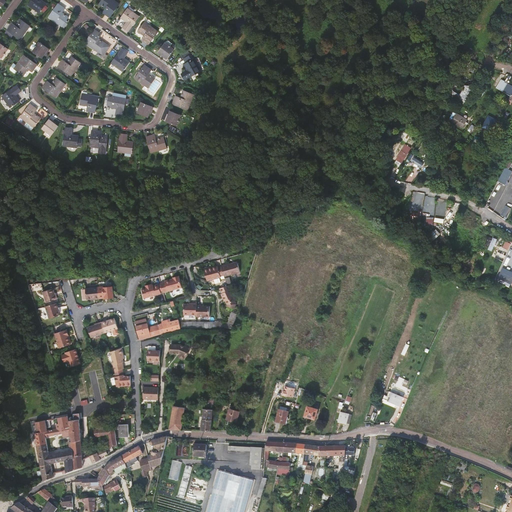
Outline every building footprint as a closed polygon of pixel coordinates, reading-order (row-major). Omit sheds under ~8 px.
[(31,0),(28,5),(39,13),(46,3),(41,0),(31,0)] [(119,4),(113,0),(101,0),(99,3),(106,8),(103,12),(110,17),(119,4)] [(49,16),(62,26),(69,17),(63,12),(65,8),(58,3),(49,16)] [(139,16),(128,8),(121,17),(127,21),(123,27),(129,31),(139,16)] [(8,30),(21,39),(30,26),(21,19),(16,26),(12,23),(8,30)] [(158,32),(145,22),(138,31),(144,36),(141,40),(148,45),(158,32)] [(102,34),(95,29),(88,38),(85,42),(98,52),(97,53),(102,57),(109,46),(105,43),(99,38),(102,34)] [(171,47),(173,43),(171,42),(171,43),(169,41),(166,41),(159,52),(162,55),(161,56),(167,60),(167,58),(168,58),(174,49),(171,47)] [(0,56),(2,57),(8,48),(0,42),(0,56)] [(40,42),(33,51),(42,57),(48,48),(40,42)] [(129,62),(124,58),(128,52),(122,48),(112,63),(123,71),(129,62)] [(185,79),(201,70),(194,59),(192,54),(184,59),(187,63),(185,64),(188,70),(182,73),(185,79)] [(17,70),(24,75),(28,69),(32,71),(37,64),(24,55),(17,65),(15,64),(14,64),(12,67),(12,70),(15,72),(16,72),(17,70)] [(63,59),(58,66),(71,76),(81,62),(72,56),(67,62),(63,59)] [(149,74),(152,70),(145,65),(135,78),(149,87),(155,78),(149,74)] [(56,97),(66,84),(56,77),(52,84),(48,81),(43,88),(56,97)] [(500,89),(505,82),(501,80),(496,87),(500,89)] [(511,85),(507,83),(508,81),(506,80),(505,82),(500,89),(509,95),(507,100),(507,101),(510,102),(511,102),(511,100),(511,85)] [(482,93),(486,87),(480,83),(476,89),(482,93)] [(21,91),(17,85),(2,96),(10,107),(19,100),(16,95),(21,91)] [(464,100),(472,88),(466,85),(459,97),(464,100)] [(188,109),(194,94),(184,90),(181,97),(176,95),(173,103),(188,109)] [(95,112),(98,96),(83,93),(80,104),(88,106),(87,111),(95,112)] [(127,102),(128,98),(113,96),(113,97),(108,96),(107,105),(111,105),(111,106),(117,108),(116,114),(122,116),(125,102),(127,102)] [(138,112),(148,116),(152,106),(142,102),(138,112)] [(34,113),(37,109),(31,104),(21,117),(27,121),(25,124),(32,130),(40,117),(34,113)] [(177,125),(181,115),(171,111),(166,121),(177,125)] [(468,123),(466,122),(467,120),(453,112),(451,116),(451,117),(450,118),(452,120),(452,121),(463,127),(465,123),(467,124),(468,123)] [(492,117),(489,116),(484,124),(487,127),(486,129),(488,131),(493,124),(489,122),(492,117)] [(9,117),(6,122),(11,126),(14,120),(9,117)] [(52,135),(58,126),(49,119),(43,128),(52,135)] [(72,128),(66,127),(64,145),(77,147),(77,146),(82,146),(82,139),(78,139),(78,136),(72,135),(72,128)] [(100,131),(92,130),(90,146),(100,147),(99,151),(106,152),(108,137),(100,136),(100,131)] [(128,134),(121,133),(119,151),(125,152),(125,156),(131,156),(131,153),(132,153),(133,142),(127,141),(128,134)] [(167,147),(164,137),(156,139),(155,134),(147,137),(151,152),(167,147)] [(401,163),(407,154),(402,150),(396,160),(401,163)] [(413,157),(410,163),(422,168),(424,162),(413,157)] [(511,162),(508,160),(498,181),(506,186),(510,177),(511,178),(509,183),(511,184),(511,162)] [(501,215),(506,218),(510,209),(506,207),(501,215)] [(426,227),(434,228),(434,218),(426,218),(426,227)] [(493,237),(489,249),(493,251),(497,238),(493,237)] [(503,247),(509,249),(511,243),(505,241),(503,247)] [(504,261),(509,250),(500,246),(495,257),(504,261)] [(240,271),(238,263),(234,264),(233,263),(222,266),(224,275),(225,276),(240,271)] [(218,266),(212,268),(204,270),(207,280),(214,279),(220,277),(221,277),(221,276),(224,275),(222,266),(218,267),(218,266)] [(510,287),(511,283),(511,271),(502,266),(495,279),(510,287)] [(182,287),(179,277),(173,279),(174,280),(166,282),(161,284),(163,291),(163,293),(182,287)] [(114,297),(113,287),(110,287),(110,285),(104,286),(104,285),(98,286),(98,287),(99,297),(105,297),(105,296),(108,295),(108,298),(114,297)] [(161,292),(159,285),(154,286),(151,287),(150,286),(146,287),(147,289),(141,291),(143,299),(161,294),(161,292)] [(219,288),(221,296),(222,299),(220,299),(222,305),(224,304),(225,308),(225,309),(232,312),(233,309),(231,301),(232,301),(228,286),(227,286),(219,288)] [(86,288),(86,291),(87,298),(87,299),(92,298),(99,297),(98,287),(86,288)] [(47,303),(56,299),(54,293),(53,289),(43,292),(47,303)] [(59,308),(57,302),(46,306),(50,318),(59,315),(58,311),(57,308),(59,308)] [(197,304),(192,303),(192,305),(188,305),(183,305),(183,315),(197,315),(197,314),(197,305),(197,304)] [(202,305),(197,305),(197,314),(197,315),(196,316),(209,317),(210,306),(202,306),(202,305)] [(228,323),(179,324),(180,328),(233,328),(235,320),(236,317),(230,315),(228,323)] [(118,328),(115,319),(107,321),(107,320),(102,322),(102,323),(105,332),(112,330),(114,335),(119,333),(118,328)] [(159,325),(159,326),(161,333),(180,328),(179,324),(178,321),(169,323),(168,321),(162,323),(163,324),(159,325)] [(138,332),(135,333),(137,340),(161,333),(159,326),(148,329),(147,324),(142,326),(141,322),(135,323),(138,332)] [(102,323),(95,325),(88,327),(91,337),(105,333),(105,332),(102,323)] [(70,340),(67,332),(56,336),(61,351),(72,347),(70,340)] [(180,344),(171,345),(171,353),(178,353),(183,355),(182,357),(183,359),(186,360),(187,359),(188,357),(190,358),(194,350),(180,344)] [(123,369),(124,369),(122,362),(124,362),(123,355),(122,348),(111,351),(110,351),(114,371),(114,372),(121,369),(123,369)] [(153,352),(153,350),(148,350),(148,361),(160,361),(160,352),(153,352)] [(78,360),(80,360),(77,352),(66,355),(67,357),(63,358),(65,365),(69,364),(71,370),(81,367),(78,360)] [(131,386),(130,376),(124,376),(123,369),(121,369),(114,372),(116,376),(115,377),(115,378),(112,379),(113,386),(117,385),(117,386),(131,386)] [(292,397),(294,389),(284,386),(283,390),(281,395),(292,397)] [(143,399),(158,400),(159,387),(144,387),(143,399)] [(403,397),(391,392),(388,401),(399,405),(403,397)] [(212,408),(214,398),(206,396),(204,406),(212,408)] [(173,406),(169,430),(181,430),(185,408),(173,406)] [(317,410),(307,407),(305,416),(314,418),(317,410)] [(213,410),(204,409),(200,431),(210,431),(211,430),(213,410)] [(229,409),(226,419),(236,422),(239,412),(229,409)] [(276,421),(285,423),(288,412),(279,410),(276,421)] [(341,412),(338,421),(350,424),(352,415),(341,412)] [(51,464),(65,461),(66,473),(74,470),(84,467),(79,419),(70,420),(69,415),(57,417),(58,424),(56,424),(56,428),(62,433),(63,437),(69,436),(70,438),(71,438),(72,441),(73,450),(49,454),(49,451),(46,437),(48,430),(46,419),(35,422),(35,424),(37,432),(34,433),(41,468),(52,466),(51,464)] [(120,437),(129,436),(128,424),(120,425),(120,437)] [(118,444),(115,427),(95,429),(96,437),(108,436),(110,447),(118,444)] [(56,428),(48,430),(46,437),(62,433),(56,428)] [(163,438),(153,440),(156,450),(154,450),(155,452),(155,454),(151,455),(148,458),(151,467),(161,464),(163,454),(164,454),(165,445),(167,437),(163,438)] [(73,450),(72,441),(69,442),(69,447),(49,451),(49,454),(73,450)] [(266,451),(268,451),(284,453),(285,442),(267,442),(266,443),(266,451)] [(299,456),(297,464),(299,465),(303,465),(303,462),(304,454),(305,445),(301,444),(286,443),(285,442),(284,453),(289,453),(288,456),(291,457),(292,455),(299,456)] [(110,447),(90,456),(93,463),(96,462),(101,459),(101,458),(108,454),(108,452),(118,448),(118,444),(110,447)] [(206,445),(194,444),(193,456),(206,457),(206,445)] [(304,454),(309,455),(319,457),(324,457),(324,446),(317,446),(305,445),(304,454)] [(132,451),(122,456),(125,464),(127,468),(134,465),(134,464),(138,461),(136,458),(143,454),(140,446),(132,451)] [(343,472),(343,469),(345,455),(346,448),(346,446),(324,446),(324,457),(325,457),(339,456),(338,469),(335,469),(334,474),(343,475),(343,472)] [(253,447),(252,466),(252,470),(262,470),(263,448),(253,447)] [(127,468),(125,464),(122,456),(109,463),(104,469),(98,478),(98,479),(99,479),(100,486),(102,486),(104,485),(110,475),(109,474),(113,470),(115,474),(127,468)] [(151,467),(148,458),(143,460),(146,471),(141,472),(143,478),(148,477),(147,472),(152,470),(151,467)] [(172,460),(170,479),(180,480),(182,461),(172,460)] [(277,462),(268,460),(266,460),(266,467),(277,469),(280,462),(277,462)] [(277,469),(284,470),(290,470),(290,463),(286,463),(280,462),(277,469)] [(303,462),(303,465),(306,466),(306,469),(306,470),(305,472),(305,474),(312,475),(314,466),(307,465),(308,463),(303,462)] [(12,475),(9,464),(4,465),(7,476),(12,475)] [(186,465),(178,496),(184,498),(192,467),(186,465)] [(56,475),(55,472),(53,472),(52,466),(41,468),(43,481),(55,477),(56,475)] [(96,477),(98,478),(104,469),(101,467),(91,470),(91,473),(92,474),(94,476),(96,477)] [(244,511),(254,480),(219,470),(206,511),(244,511)] [(111,477),(110,475),(104,485),(102,486),(104,493),(105,493),(104,487),(111,485),(111,484),(114,482),(111,477)] [(124,476),(114,482),(111,484),(111,485),(104,487),(105,493),(107,492),(110,491),(109,490),(122,483),(121,481),(126,479),(124,476)] [(263,478),(261,482),(257,497),(261,498),(267,479),(263,478)] [(100,486),(99,479),(98,479),(90,479),(75,480),(76,486),(83,485),(83,487),(93,486),(93,488),(100,487),(100,486)] [(476,483),(472,491),(478,493),(481,485),(476,483)] [(315,488),(309,505),(314,506),(320,489),(315,488)] [(38,493),(40,494),(48,501),(52,495),(45,489),(38,493)] [(73,498),(72,494),(65,495),(65,496),(61,496),(62,504),(66,504),(66,505),(73,504),(73,498)] [(94,498),(83,499),(83,503),(84,503),(85,509),(86,509),(86,511),(94,511),(94,508),(95,508),(94,498)] [(54,511),(57,508),(49,502),(42,511),(54,511)] [(16,511),(23,511),(26,508),(20,503),(11,508),(16,511)]
